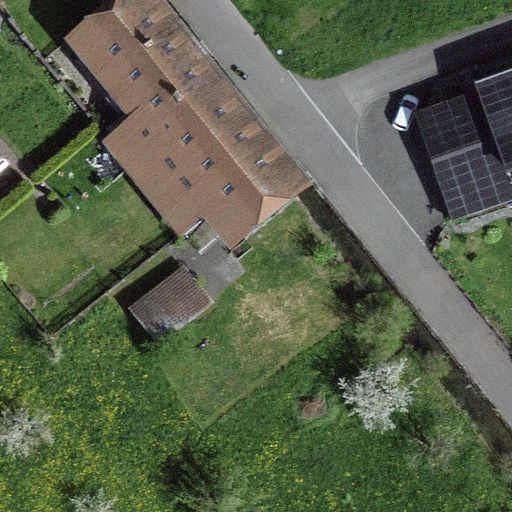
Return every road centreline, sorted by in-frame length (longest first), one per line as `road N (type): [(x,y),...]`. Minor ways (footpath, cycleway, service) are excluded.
road 1 (residential): [(511,389),(292,122)]
road 2 (residential): [(292,122),(511,18)]
road 3 (residential): [(292,122),(200,0)]
